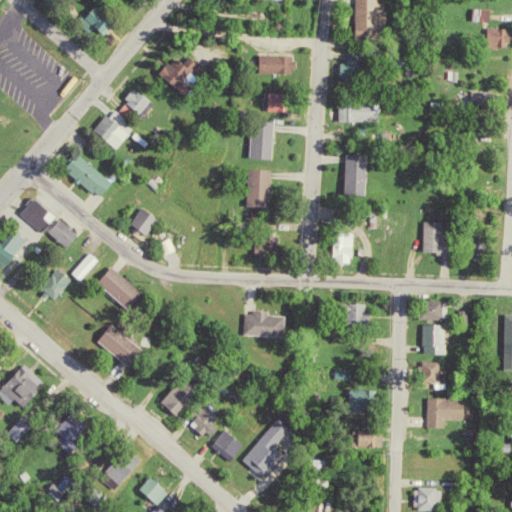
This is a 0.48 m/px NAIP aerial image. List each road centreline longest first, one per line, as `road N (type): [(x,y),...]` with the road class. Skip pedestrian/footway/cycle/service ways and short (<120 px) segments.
road 1 (residential): [(511,286),(175,273),(130,253),(28,164)]
road 2 (residential): [(237,511),(0,304)]
road 3 (residential): [(303,279),(326,0)]
road 4 (residential): [(0,195),(169,0)]
road 5 (residential): [(393,511),(401,282)]
road 6 (residential): [(322,45),(147,26)]
road 7 (residential): [(503,286),(511,149)]
